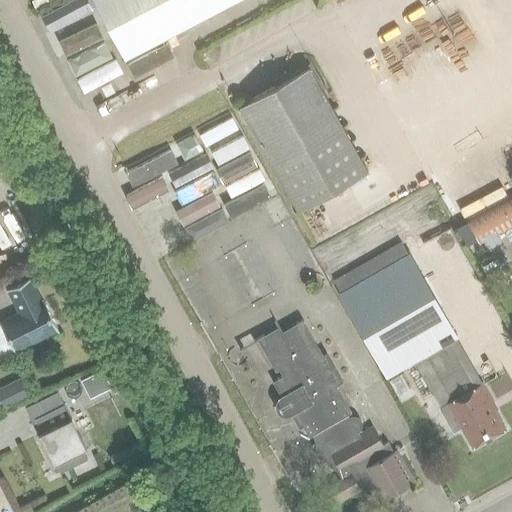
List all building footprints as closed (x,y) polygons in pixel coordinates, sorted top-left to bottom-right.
[(83,0),(71,0),(40,16),(47,30),(88,9),(83,0)] [(92,0),(123,58),(233,0),(92,0)] [(83,93),(127,71),(111,38),(96,46),(91,36),(62,51),(83,93)] [(116,83),(123,97),(162,78),(155,64),(116,83)] [(237,106),(296,211),(367,171),(308,66),(283,80),(281,77),(272,82),(274,85),(237,106)] [(101,87),(105,95),(114,91),(110,83),(101,87)] [(195,136),(209,169),(249,152),(235,119),(195,136)] [(206,186),(195,191),(208,223),(220,218),(206,186)] [(191,234),(205,229),(189,190),(175,196),(191,234)] [(511,196),(466,221),(477,243),(511,224),(511,196)] [(277,197),(262,205),(266,211),(275,206),(282,221),(288,218),(277,197)] [(189,238),(175,205),(160,211),(157,204),(144,210),(161,250),(189,238)] [(437,303),(429,289),(409,254),(340,292),(388,376),(426,354),(451,400),(443,404),(458,431),(462,429),(472,448),(505,430),(490,403),(493,402),(482,382),(476,386),(450,340),(456,337),(437,303)] [(7,289),(19,313),(0,321),(0,324),(13,351),(32,342),(35,347),(49,340),(46,335),(57,329),(43,301),(40,302),(28,278),(7,289)] [(271,381),(279,395),(275,399),(274,404),(275,409),(279,413),(284,415),(290,413),(298,428),(302,425),(308,436),(311,434),(313,438),(314,442),(311,443),(310,447),(311,450),(314,451),(316,454),(319,457),(323,459),(327,463),(330,467),(335,469),(340,478),(328,486),(337,502),(360,488),(359,487),(361,486),(363,490),(367,488),(370,490),(375,487),(382,499),(414,481),(396,449),(393,451),(387,442),(383,444),(372,427),(358,435),(357,432),(360,428),(361,423),(358,418),(354,416),(349,417),(347,415),(351,413),(335,386),(342,382),(325,352),(322,354),(302,319),(281,331),(278,325),(253,340),(253,341),(257,339),(274,370),(278,369),(281,375),(271,381)] [(12,387),(0,393),(0,403),(3,410),(19,402),(12,387)] [(34,419),(41,432),(37,434),(53,465),(54,464),(52,460),(54,459),(61,472),(86,459),(82,450),(85,448),(81,438),(63,404),(34,419)]
